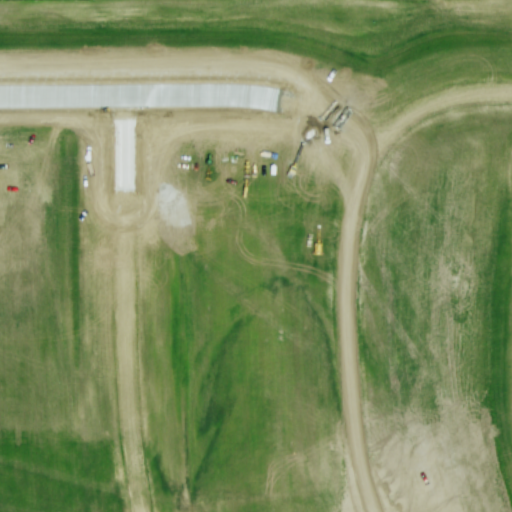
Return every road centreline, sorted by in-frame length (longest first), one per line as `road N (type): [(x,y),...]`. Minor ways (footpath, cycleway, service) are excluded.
road 1 (residential): [(140,511),(123,371),(122,94)]
road 2 (residential): [(378,142),(360,175),(345,248),(350,421),(371,511)]
road 3 (residential): [(0,94),(278,99)]
road 4 (residential): [(278,99),(347,122),(378,142),(397,121),(443,96),(511,92)]
